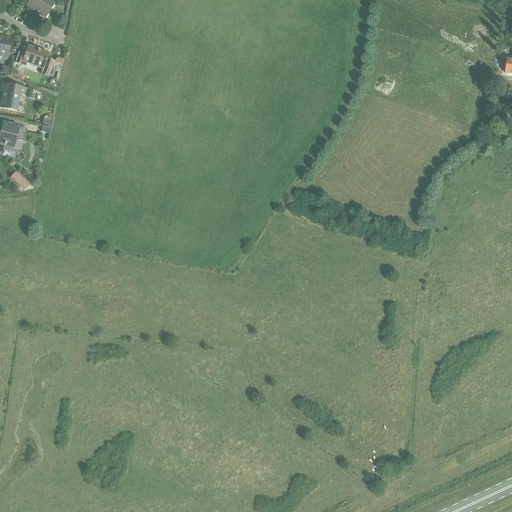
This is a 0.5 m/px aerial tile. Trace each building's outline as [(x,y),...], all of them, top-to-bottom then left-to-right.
[(29,0),(28,0),(27,2),(28,2),(26,5),(34,11),(35,10),(39,13),(38,14),(45,18),(56,0),(55,0),(29,0)] [(0,59),(7,60),(11,39),(0,37),(0,36),(0,34),(0,59)] [(54,62),(46,59),(48,53),(27,46),(26,49),(20,47),(14,63),(21,66),(21,65),(25,67),(26,63),(42,69),(40,74),(48,77),(54,62)] [(23,81),(25,77),(13,70),(11,74),(23,81)] [(483,78),(482,86),(491,88),(493,80),(483,78)] [(25,97),(26,89),(1,84),(0,88),(0,91),(2,92),(0,100),(0,108),(16,112),(19,96),(25,97)] [(44,116),(42,124),(49,125),(51,117),(44,116)] [(26,130),(18,127),(2,123),(0,132),(0,144),(4,146),(3,149),(12,151),(15,139),(23,142),(26,130)] [(15,172),(10,178),(23,189),(28,183),(15,172)]
